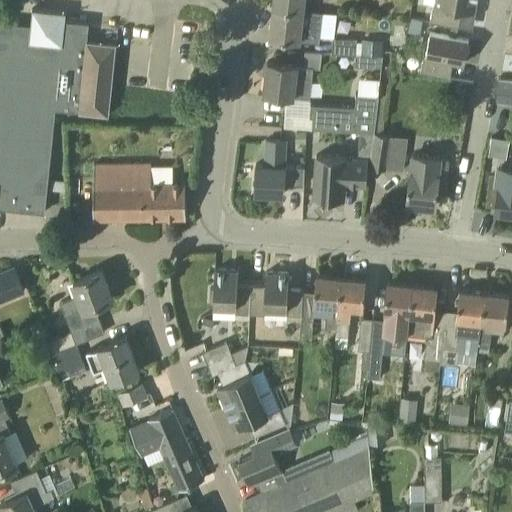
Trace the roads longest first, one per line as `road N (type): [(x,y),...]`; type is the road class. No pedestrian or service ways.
road 1 (residential): [(230,511),(155,307),(150,252)]
road 2 (residential): [(455,250),(501,0)]
road 3 (residential): [(455,250),(238,236),(218,227)]
road 4 (residential): [(218,227),(208,202),(234,0)]
